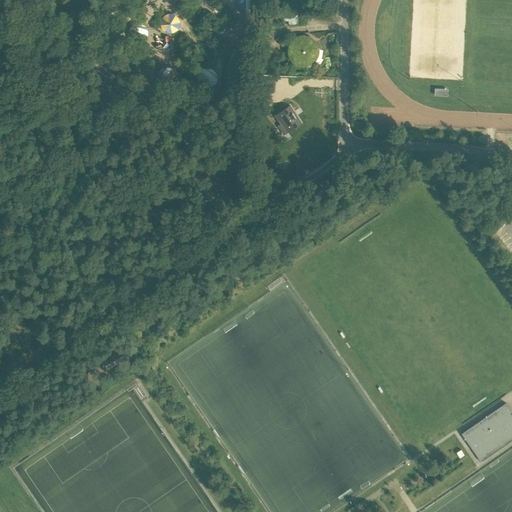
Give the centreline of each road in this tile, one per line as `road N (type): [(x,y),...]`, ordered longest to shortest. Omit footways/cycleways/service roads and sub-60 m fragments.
road 1 (unclassified): [(0,377),(351,149)]
road 2 (residential): [(511,165),(478,150),(365,143),(351,149)]
road 3 (residential): [(351,149),(343,124),(345,0)]
